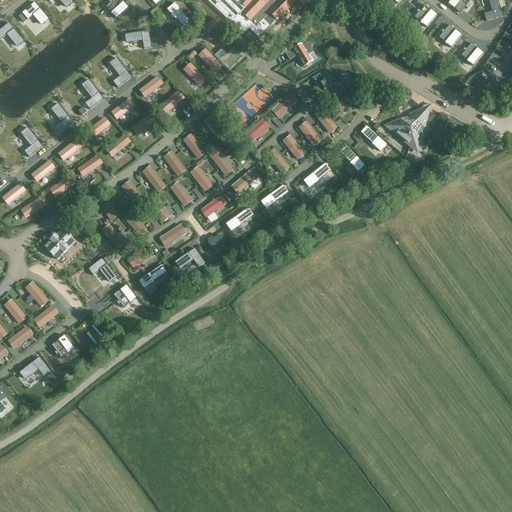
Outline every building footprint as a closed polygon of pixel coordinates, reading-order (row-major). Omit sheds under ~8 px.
[(70,0),(47,0),(49,2),(51,0),(58,0),(67,9),(74,3),(70,0)] [(129,8),(120,0),(114,0),(106,8),(111,14),(110,14),(113,17),(116,20),(129,8)] [(259,38),(296,0),(207,0),(233,24),(233,25),(244,35),(250,29),(259,38)] [(451,0),(448,4),(460,14),(470,1),(469,0),(451,0)] [(486,22),(502,17),(497,0),(489,0),(493,12),(484,14),(486,22)] [(69,15),(76,21),(89,7),(82,1),(69,15)] [(34,3),(22,14),(28,20),(33,16),(41,26),(49,20),(34,3)] [(175,4),(167,10),(171,15),(171,16),(173,19),(174,18),(175,20),(177,19),(185,30),(192,24),(175,4)] [(427,28),(437,16),(425,6),(425,5),(414,18),(427,28)] [(23,23),(26,21),(21,14),(18,17),(23,23)] [(9,23),(0,30),(0,40),(7,35),(17,48),(24,42),(9,23)] [(439,38),(451,49),(462,36),(449,26),(439,38)] [(144,49),(152,48),(149,31),(124,35),(126,44),(143,41),(144,49)] [(256,42),(248,33),(244,37),(252,45),(256,42)] [(293,51),(286,55),(290,61),(297,57),(303,67),(311,63),(307,56),(311,53),(305,42),(292,49),(293,51)] [(483,54),(471,44),(461,56),(473,67),(483,54)] [(218,60),(227,52),(223,47),(214,56),(218,60)] [(220,67),(206,51),(200,57),(214,72),(220,67)] [(113,83),(118,89),(132,78),(116,59),(109,64),(120,78),(113,83)] [(205,81),(191,66),(185,71),(199,86),(205,81)] [(347,84),(355,82),(351,70),(343,72),(347,84)] [(319,74),(312,79),(321,94),(325,92),(329,98),(345,89),(336,74),(324,82),(319,74)] [(157,78),(140,91),(145,98),(162,85),(157,78)] [(85,104),(90,110),(104,100),(89,80),(81,86),(92,99),(85,104)] [(183,99),(178,93),(162,106),(167,113),(183,99)] [(352,93),(333,105),(334,106),(333,107),(335,111),(336,110),(337,112),(357,100),(352,93)] [(291,94),(273,111),(279,118),(286,112),(285,111),(285,109),(287,109),(292,104),(294,104),(296,101),(297,99),(294,96),(293,96),(291,94)] [(134,107),(129,100),(112,113),(117,120),(134,107)] [(55,128),(60,134),(73,123),(58,104),(51,110),(62,123),(55,128)] [(83,108),(78,111),(82,116),(86,112),(83,108)] [(322,110),(315,116),(330,134),(331,132),(332,133),(336,131),(335,130),(336,128),(322,110)] [(389,126),(388,130),(414,152),(418,151),(428,114),(423,110),(389,126)] [(155,122),(150,116),(134,129),(139,135),(155,122)] [(206,120),(205,122),(219,140),(225,135),(212,117),(210,118),(209,117),(206,120)] [(104,119),(88,132),(92,139),(109,126),(104,119)] [(263,120),(244,137),(250,144),(260,134),(261,135),(270,127),(263,120)] [(306,123),(299,129),(314,147),(316,146),(316,147),(320,144),(319,143),(321,142),(306,123)] [(366,126),(360,133),(372,143),(371,144),(375,148),(377,147),(381,151),(387,145),(366,126)] [(25,152),(29,158),(43,147),(28,128),(20,133),(31,147),(25,152)] [(186,140),(184,141),(184,142),(198,160),(205,154),(191,136),(189,137),(188,136),(185,139),(186,140)] [(291,136),(285,142),(299,160),(301,159),(302,159),(305,157),(304,156),(306,154),(291,136)] [(124,137),(108,150),(113,156),(129,143),(124,137)] [(81,148),(76,142),(59,155),(64,161),(81,148)] [(346,146),(339,152),(350,163),(349,164),(353,168),(355,167),(359,171),(364,166),(346,146)] [(276,151),(269,156),(284,174),(285,173),(286,174),(290,171),(289,170),(290,169),(276,151)] [(217,152),(210,157),(225,176),(232,171),(217,152)] [(166,157),(164,158),(164,159),(178,177),(185,172),(171,153),(169,154),(165,156),(166,157)] [(137,155),(129,158),(132,164),(139,161),(137,155)] [(101,165),(96,158),(79,170),(84,176),(101,165)] [(54,169),(49,163),(32,176),(37,182),(54,169)] [(325,164),(304,181),(309,187),(313,183),(315,185),(319,181),(331,171),(325,164)] [(145,172),(143,173),(157,191),(164,186),(150,168),(148,169),(148,168),(144,171),(145,172)] [(212,187),(198,168),(191,173),(205,192),(206,191),(207,191),(211,189),(210,188),(212,187)] [(251,171),(232,187),(238,195),(245,188),(244,187),(245,186),(246,186),(252,181),(253,181),(256,178),(256,176),(254,173),(253,173),(251,171)] [(356,191),(362,188),(354,175),(349,178),(356,191)] [(73,185),(69,179),(51,190),(56,197),(73,185)] [(329,183),(334,194),(338,192),(334,181),(329,183)] [(124,186),(123,188),(123,189),(136,206),(138,208),(141,205),(145,203),(130,184),(129,183),(128,184),(127,183),(124,186)] [(178,184),(171,189),(184,206),(191,201),(178,184)] [(284,185),(262,201),(266,208),(271,204),(272,206),(277,202),(276,202),(289,193),(284,185)] [(19,186),(4,198),(9,204),(25,192),(19,186)] [(315,209),(322,207),(314,186),(308,188),(315,209)] [(222,197),(202,212),(203,214),(203,215),(205,218),(207,218),(210,216),(211,215),(217,211),(217,209),(219,209),(220,210),(227,204),(222,197)] [(169,217),(155,198),(148,203),(162,222),(164,221),(164,222),(168,219),(167,218),(169,217)] [(40,199),(22,211),(27,218),(44,206),(40,199)] [(249,208),(226,224),(231,231),(236,227),(237,229),(242,225),(241,225),(254,216),(249,208)] [(276,209),(270,211),(278,231),(284,228),(276,209)] [(146,231),(131,213),(124,219),(140,236),(141,235),(142,236),(145,233),(144,232),(146,231)] [(302,214),(296,218),(300,224),(306,221),(302,214)] [(250,223),(259,244),(266,241),(257,220),(250,223)] [(181,225),(160,239),(166,247),(173,242),(173,241),(173,239),(175,239),(181,235),(182,235),(186,233),(186,231),(184,228),(183,227),(181,225)] [(124,243),(109,226),(102,231),(118,249),(119,248),(120,248),(123,246),(123,245),(124,243)] [(75,242),(61,230),(43,249),(57,262),(75,242)] [(149,246),(128,261),(130,263),(130,264),(132,268),(134,268),(137,266),(137,264),(143,260),(144,258),(146,258),(146,259),(154,254),(149,246)] [(195,249),(176,262),(180,268),(185,265),(186,266),(194,260),(198,267),(205,263),(195,249)] [(117,278),(102,259),(88,270),(93,276),(100,271),(110,284),(117,278)] [(220,271),(230,267),(228,262),(218,266),(220,271)] [(162,265),(139,281),(144,287),(149,284),(150,285),(155,282),(154,281),(167,273),(162,265)] [(41,307),(48,301),(33,283),(31,285),(30,284),(27,287),(28,287),(26,289),(41,307)] [(124,308),(136,299),(126,286),(114,295),(124,308)] [(19,324),(26,319),(12,301),(10,302),(9,301),(6,304),(6,305),(5,306),(19,324)] [(52,307),(34,321),(36,323),(35,324),(37,327),(38,326),(40,328),(58,314),(52,307)] [(9,342),(14,349),(32,335),(31,333),(32,332),(29,329),(28,329),(27,328),(9,342)] [(109,347),(115,343),(105,329),(100,333),(109,347)] [(58,341),(52,345),(61,358),(68,354),(71,352),(74,349),(65,335),(58,340),(58,341)] [(39,358),(19,373),(22,377),(32,370),(35,373),(38,370),(43,376),(50,371),(39,358)] [(51,373),(47,377),(50,381),(55,378),(51,373)]
